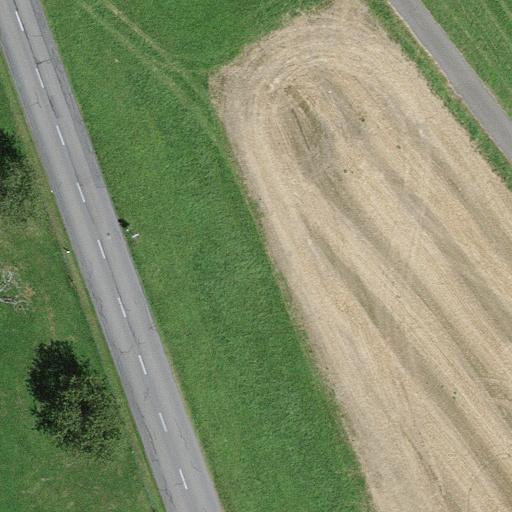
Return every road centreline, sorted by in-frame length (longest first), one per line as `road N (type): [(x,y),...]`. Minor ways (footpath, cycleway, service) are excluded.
road 1 (tertiary): [(2,0),(188,511)]
road 2 (track): [(511,148),(399,0)]
